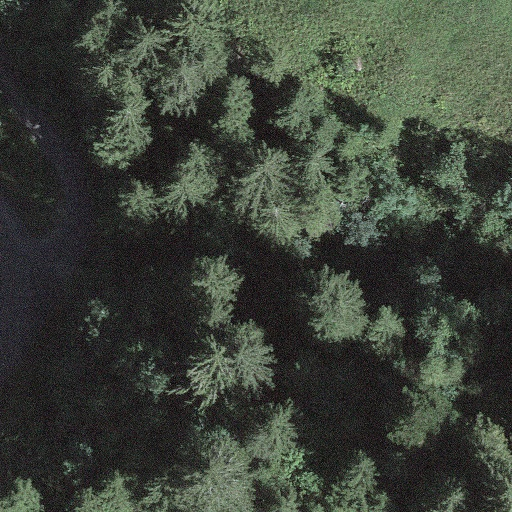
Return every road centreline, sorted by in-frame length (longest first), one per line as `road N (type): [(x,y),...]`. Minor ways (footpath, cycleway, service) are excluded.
road 1 (track): [(0,61),(82,197),(77,243),(28,268)]
road 2 (track): [(0,221),(28,268),(20,327),(0,366)]
